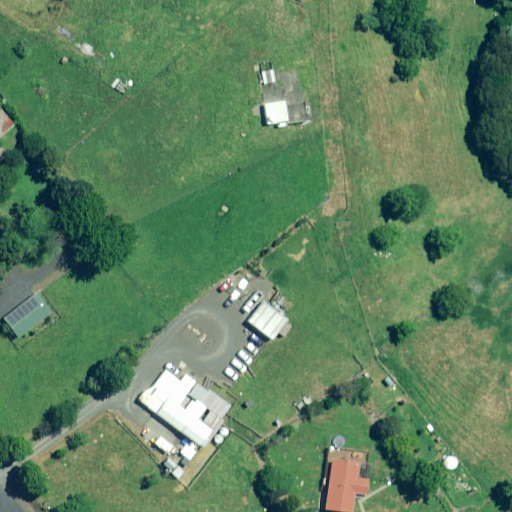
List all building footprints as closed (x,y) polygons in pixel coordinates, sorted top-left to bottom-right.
[(303,122),(301,105),(282,107),(281,102),(261,104),(264,125),(284,122),(284,125),(303,122)] [(0,110),(0,134),(11,126),(0,110)] [(49,313),(34,294),(1,320),(16,339),(49,313)] [(284,321),(260,302),(244,321),(269,341),(284,321)] [(208,411),(199,424),(180,410),(187,401),(182,397),(193,382),(183,375),(166,398),(161,394),(173,378),(163,371),(151,387),(158,392),(146,408),(202,449),(222,421),(219,419),(228,407),(196,384),(188,396),(208,411)] [(196,450),(189,445),(181,455),(188,461),(196,450)] [(362,453),(327,451),(323,511),(339,511),(350,511),(351,498),(363,498),(364,479),(355,478),(356,463),(362,464),(362,453)]
